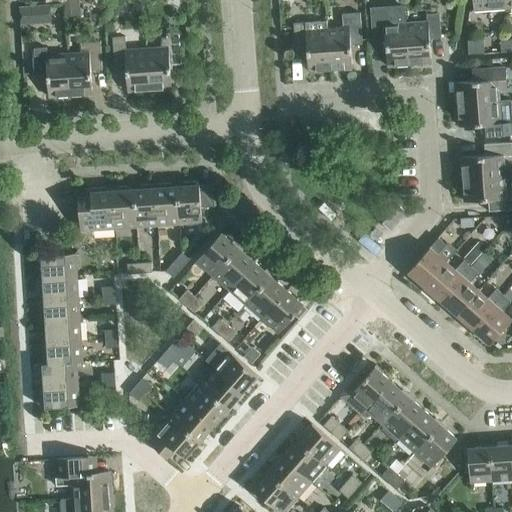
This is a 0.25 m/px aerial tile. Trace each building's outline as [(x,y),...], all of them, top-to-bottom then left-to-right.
[(64,0),(65,17),(79,16),(77,0),(64,0)] [(472,0),(473,10),(508,8),(507,0),(472,0)] [(48,5),(19,7),(20,19),(49,17),(48,5)] [(343,27),(327,28),(330,70),(352,68),(350,45),(362,44),(360,12),(342,14),(343,27)] [(427,22),(406,23),(409,64),(431,63),(430,39),(441,38),(439,13),(426,14),(427,22)] [(387,66),(409,64),(406,23),(395,24),(394,16),(372,17),(374,43),(386,42),(387,66)] [(327,21),(306,22),(293,23),(295,48),(307,48),(308,71),(330,70),(327,28),(327,21)] [(105,23),(95,24),(96,35),(106,34),(105,23)] [(167,47),(147,48),(149,90),(171,88),(170,65),(181,64),(179,32),(166,33),(167,47)] [(127,91),(149,90),(147,48),(126,50),(125,36),(112,37),(114,69),(126,68),(127,91)] [(511,52),(510,40),(500,40),(501,52),(511,52)] [(81,53),(68,54),(70,95),(92,94),(91,70),(102,69),(101,41),(80,42),(81,53)] [(482,41),(467,42),(468,55),(483,54),(482,41)] [(48,97),(70,95),(68,54),(47,55),(47,48),(34,48),(35,74),(47,73),(48,97)] [(506,89),(505,80),(505,67),(479,69),(480,81),(456,82),(458,104),(499,101),(498,90),(506,89)] [(499,101),(458,104),(459,126),(483,124),(484,136),(511,134),(511,121),(500,122),(499,101)] [(463,179),(504,176),(503,156),(511,155),(511,142),(484,144),(485,156),(461,157),(463,179)] [(511,209),(511,187),(505,188),(504,176),(463,179),(464,201),(488,200),(489,211),(511,209)] [(201,207),(214,206),(213,184),(199,185),(199,181),(184,182),(184,185),(177,186),(180,224),(202,222),(201,207)] [(170,183),(155,184),(158,225),(180,224),(177,186),(170,186),(170,183)] [(134,189),(137,227),(158,225),(155,184),(141,185),(141,188),(134,189)] [(115,228),(137,227),(134,189),(127,189),(127,186),(112,187),(115,228)] [(74,235),(84,242),(87,238),(90,234),(93,230),(115,228),(112,187),(85,189),(86,192),(78,193),(80,226),(74,235)] [(473,227),(473,218),(460,219),(460,227),(473,227)] [(221,232),(196,261),(213,276),(238,247),(221,232)] [(79,249),(84,242),(74,235),(69,242),(79,249)] [(438,237),(408,272),(424,287),(447,261),(438,254),(446,244),(438,237)] [(87,238),(84,242),(90,247),(93,243),(87,238)] [(479,241),(463,258),(472,265),(485,251),(484,250),(487,247),(479,241)] [(213,276),(229,290),(254,261),(238,247),(213,276)] [(485,251),(472,265),(481,273),(493,259),(485,251)] [(182,252),(174,261),(182,268),(190,259),(182,252)] [(41,256),(42,278),(77,276),(76,253),(41,256)] [(447,261),(424,287),(441,301),(471,266),(463,260),(455,269),(447,261)] [(166,271),(174,278),(182,268),(174,261),(166,271)] [(229,290),(245,304),(270,275),(254,261),(229,290)] [(139,263),(140,273),(152,272),(151,262),(139,263)] [(140,273),(139,263),(127,264),(128,274),(140,273)] [(441,301),(457,315),(479,290),(470,282),(478,273),(471,266),(441,301)] [(245,304),(262,318),(287,289),(270,275),(245,304)] [(77,276),(42,278),(44,299),(79,297),(77,276)] [(103,295),(116,295),(115,286),(102,287),(103,295)] [(488,298),(479,290),(457,315),(473,329),(503,295),(496,288),(488,298)] [(511,290),(509,288),(503,295),(509,300),(510,300),(511,298),(511,290)] [(287,289),(262,318),(278,333),(294,315),(303,305),(303,304),(287,289)] [(186,306),(194,296),(187,290),(179,299),(186,306)] [(116,295),(103,295),(104,305),(116,304),(116,295)] [(503,295),(473,329),(490,344),(511,319),(503,310),(511,301),(510,300),(509,300),(503,295)] [(194,296),(186,306),(194,312),(202,303),(194,296)] [(44,299),(45,321),(80,319),(79,297),(44,299)] [(303,305),(294,315),(299,319),(307,309),(303,305)] [(219,334),(227,325),(219,318),(211,327),(219,334)] [(45,321),(47,342),(81,340),(80,319),(45,321)] [(193,320),(186,328),(196,336),(203,328),(193,320)] [(227,325),(219,334),(227,341),(235,332),(227,325)] [(106,338),(118,338),(118,329),(105,330),(106,338)] [(118,338),(106,338),(106,348),(119,347),(118,338)] [(81,340),(47,342),(48,363),(77,363),(83,362),(81,340)] [(165,353),(174,361),(181,353),(171,345),(165,353)] [(244,357),(252,363),(260,354),(252,347),(244,357)] [(228,350),(214,367),(242,392),(257,375),(228,350)] [(174,361),(165,353),(158,360),(167,368),(174,361)] [(43,386),(78,384),(77,363),(48,363),(42,364),(43,386)] [(362,414),(366,410),(391,381),(375,366),(364,379),(359,375),(341,396),(362,414)] [(199,383),(228,408),(242,392),(214,367),(199,383)] [(102,382),(115,381),(115,373),(102,374),(102,382)] [(136,385),(146,393),(152,386),(143,378),(136,385)] [(115,381),(102,382),(103,391),(116,391),(115,381)] [(391,381),(366,410),(382,424),(408,395),(391,381)] [(185,399),(214,424),(228,408),(199,383),(185,399)] [(78,384),(43,386),(45,408),(79,406),(78,384)] [(146,393),(136,385),(129,393),(138,401),(146,393)] [(382,424),(399,438),(424,410),(408,395),(382,424)] [(171,415),(200,441),(214,424),(185,399),(171,415)] [(399,438),(415,453),(440,424),(424,410),(399,438)] [(185,457),(200,441),(171,415),(156,432),(157,433),(149,442),(167,457),(175,448),(185,457)] [(331,416),(323,425),(339,440),(347,430),(331,416)] [(341,448),(312,423),(297,440),(326,465),(341,448)] [(440,424),(415,453),(432,467),(457,438),(440,424)] [(356,454),(364,445),(356,438),(348,447),(356,454)] [(283,456),(312,481),(326,465),(297,440),(283,456)] [(364,445),(356,454),(364,461),(372,452),(364,445)] [(490,446),(492,481),(511,479),(511,457),(511,445),(490,446)] [(492,481),(490,446),(467,448),(470,482),(492,481)] [(98,472),(97,455),(55,458),(57,485),(72,484),(73,498),(112,495),(110,471),(98,472)] [(298,497),(312,481),(283,456),(269,472),(298,497)] [(389,483),(397,473),(389,467),(381,476),(389,483)] [(280,511),(284,511),(298,497),(269,472),(254,489),(280,511)] [(397,473),(389,483),(396,489),(404,480),(397,473)] [(346,482),(355,490),(361,483),(353,475),(346,482)] [(355,490),(346,482),(339,490),(348,498),(355,490)] [(386,506),(395,496),(388,490),(380,500),(386,506)] [(113,511),(112,495),(73,498),(73,511),(113,511)] [(395,496),(386,506),(393,511),(402,503),(395,496)]
